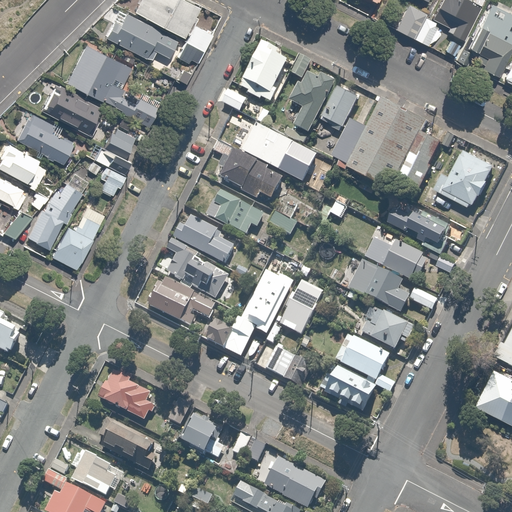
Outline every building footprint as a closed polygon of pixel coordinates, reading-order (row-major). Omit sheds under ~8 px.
[(196,7),(182,0),(139,0),(133,14),(181,37),(196,7)] [(445,30),(464,40),(482,0),(472,0),(473,0),(472,0),(438,0),(430,18),(436,21),(447,26),(445,30)] [(436,21),(430,18),(425,16),(427,12),(407,2),(394,31),(424,46),(436,21)] [(494,75),(511,39),(511,15),(489,4),(467,47),(485,57),(479,68),(494,75)] [(104,36),(141,53),(136,63),(158,74),(154,83),(168,90),(173,79),(183,83),(189,70),(171,61),(180,41),(175,38),(115,11),(104,36)] [(191,59),(196,62),(210,32),(192,23),(175,59),(188,65),(191,59)] [(292,59),(259,42),(240,78),(273,95),(292,59)] [(123,64),(82,44),(63,82),(143,123),(152,103),(113,84),(123,64)] [(310,59),(297,53),(287,73),(300,79),(310,59)] [(511,55),(500,77),(511,83),(511,55)] [(305,134),(332,82),(320,76),(317,80),(306,74),(300,85),(297,84),(288,101),(301,108),(291,127),(305,134)] [(96,108),(50,85),(38,111),(84,133),(96,108)] [(358,96),(337,85),(321,117),(343,127),(358,96)] [(227,88),(219,103),(237,112),(245,97),(227,88)] [(415,121),(371,99),(336,170),(380,191),(415,121)] [(61,129),(30,113),(16,140),(60,162),(71,139),(59,133),(61,129)] [(295,143),(255,123),(241,151),(281,171),(295,143)] [(241,133),(225,126),(217,140),(234,148),(241,133)] [(133,138),(109,128),(103,142),(99,141),(92,158),(119,170),(133,138)] [(40,160),(4,142),(0,151),(0,169),(36,187),(43,172),(36,168),(40,160)] [(234,150),(233,153),(216,143),(212,150),(224,156),(217,168),(223,172),(219,180),(258,201),(262,195),(269,200),(281,178),(266,171),(268,168),(234,150)] [(497,163),(465,146),(449,178),(441,174),(433,189),(473,210),(497,163)] [(122,174),(103,166),(99,175),(105,178),(100,190),(112,196),(122,174)] [(23,188),(0,176),(0,202),(12,209),(23,188)] [(55,193),(50,190),(26,237),(46,247),(58,223),(62,225),(81,187),(62,178),(55,193)] [(265,213),(219,187),(205,212),(245,235),(253,221),(259,224),(265,213)] [(42,197),(34,192),(27,204),(36,209),(42,197)] [(345,208),(335,202),(329,213),(338,218),(345,208)] [(448,222),(426,211),(422,218),(396,205),(387,222),(422,239),(419,244),(440,254),(449,237),(442,234),(448,222)] [(75,269),(101,214),(86,207),(74,231),(65,227),(50,257),(75,269)] [(293,225),(270,212),(264,223),(269,226),(267,229),(285,239),(293,225)] [(178,223),(171,236),(222,263),(232,245),(218,238),(222,231),(190,214),(184,226),(178,223)] [(198,254),(169,239),(164,248),(174,253),(165,272),(215,298),(227,273),(196,257),(198,254)] [(392,249),(371,239),(362,257),(414,281),(427,253),(397,239),(392,249)] [(457,261),(442,253),(435,266),(451,274),(457,261)] [(405,280),(365,261),(351,289),(392,308),(405,280)] [(240,316),(238,314),(232,327),(217,319),(206,340),(240,357),(254,330),(267,337),(293,284),(264,269),(240,316)] [(327,279),(341,286),(342,283),(350,287),(354,280),(332,269),(327,279)] [(213,303),(160,275),(145,304),(188,326),(195,313),(205,318),(213,303)] [(321,290),(298,280),(279,324),(302,334),(321,290)] [(438,296),(414,286),(408,300),(432,311),(438,296)] [(411,325),(370,305),(357,332),(398,351),(411,325)] [(0,312),(0,349),(7,354),(18,332),(4,324),(8,316),(0,312)] [(511,314),(488,361),(511,373),(511,314)] [(393,381),(380,375),(389,355),(348,335),(334,363),(353,372),(389,390),(393,381)] [(313,359),(267,337),(253,364),(299,387),(313,359)] [(335,366),(330,376),(325,373),(318,387),(330,394),(362,410),(375,385),(335,366)] [(110,369),(96,397),(142,421),(147,412),(151,414),(161,395),(110,369)] [(511,389),(481,374),(461,412),(511,435),(511,389)] [(190,405),(177,399),(166,419),(179,426),(190,405)] [(225,430),(193,413),(178,441),(214,460),(222,445),(218,443),(225,430)] [(158,441),(108,416),(97,436),(104,439),(98,451),(152,478),(159,465),(154,462),(158,456),(152,453),(158,441)] [(249,438),(238,434),(230,452),(241,457),(249,438)] [(325,481),(276,456),(278,452),(266,446),(261,456),(274,463),(263,486),(310,510),(325,481)] [(123,470),(80,448),(70,467),(76,469),(71,477),(100,492),(104,486),(112,490),(123,470)] [(67,478),(47,468),(40,482),(55,489),(43,511),(99,511),(104,503),(65,483),(67,478)] [(298,511),(240,481),(229,502),(248,511),(298,511)] [(213,495),(197,486),(191,497),(196,500),(192,507),(199,511),(204,501),(208,503),(213,495)]
